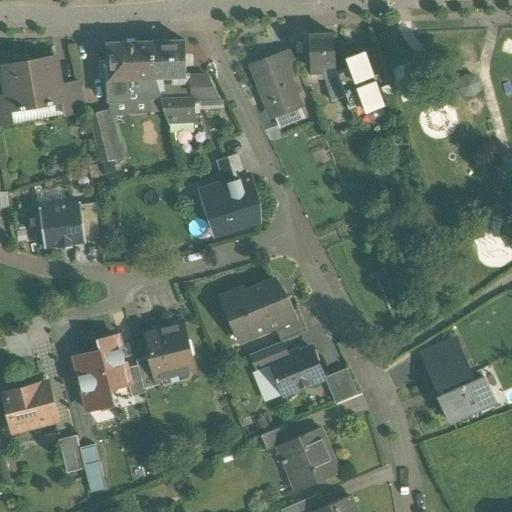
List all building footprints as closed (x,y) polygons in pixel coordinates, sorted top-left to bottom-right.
[(333,34),(308,36),(309,47),(304,48),(305,58),(309,58),(310,74),(321,74),(321,66),(335,66),(333,34)] [(185,41),(153,43),(154,78),(186,77),(185,41)] [(153,43),(107,44),(108,61),(100,61),(100,77),(108,77),(109,80),(154,78),(153,43)] [(291,51),(280,55),(289,78),(300,73),(291,51)] [(365,52),(347,58),(350,67),(356,84),(358,83),(374,77),(365,52)] [(280,55),(280,54),(251,65),(252,66),(254,65),(259,77),(256,77),(263,95),(265,94),(274,116),(300,106),(280,55)] [(56,58),(29,63),(36,106),(62,101),(64,115),(66,114),(61,87),(56,58)] [(29,63),(2,68),(7,97),(12,124),(13,124),(11,110),(36,106),(29,63)] [(356,84),(350,67),(336,72),(349,110),(363,104),(358,89),(359,88),(358,83),(356,84)] [(374,77),(358,83),(359,88),(375,82),(379,81),(378,76),(374,77)] [(154,78),(109,80),(108,80),(109,101),(128,100),(128,99),(149,98),(150,111),(165,111),(162,100),(154,78)] [(337,78),(325,82),(331,100),(342,97),(337,78)] [(359,88),(358,89),(363,104),(366,113),(384,107),(375,82),(359,88)] [(80,84),(61,87),(66,114),(87,110),(80,84)] [(390,86),(382,89),(392,120),(401,117),(390,86)] [(7,97),(0,98),(0,126),(12,124),(7,97)] [(193,99),(162,100),(165,111),(167,116),(193,115),(193,99)] [(103,111),(88,115),(96,144),(111,139),(103,111)] [(111,139),(96,144),(101,163),(121,160),(122,159),(119,144),(113,145),(111,139)] [(239,155),(217,162),(224,184),(246,177),(239,155)] [(224,184),(227,194),(205,201),(216,233),(257,220),(250,199),(256,197),(249,176),(246,177),(224,184)] [(45,248),(86,243),(85,240),(81,206),(81,202),(40,207),(45,248)] [(81,206),(85,240),(99,238),(95,204),(81,206)] [(275,279),(244,292),(243,288),(222,296),(232,322),(245,317),(253,336),(275,327),(296,319),(292,311),(286,295),(282,297),(275,279)] [(296,319),(275,327),(281,342),(283,341),(307,331),(298,309),(292,311),(296,319)] [(182,323),(145,333),(151,357),(156,379),(159,378),(172,375),(173,377),(177,376),(179,378),(188,376),(189,373),(194,372),(182,323)] [(118,336),(97,342),(100,352),(109,389),(110,388),(129,384),(130,383),(126,368),(118,336)] [(454,340),(423,353),(428,364),(459,350),(454,340)] [(281,342),(250,355),(256,371),(271,365),(290,357),(283,341),(281,342)] [(290,357),(271,365),(276,377),(275,378),(276,382),(278,382),(283,394),(324,378),(312,348),(290,357)] [(471,375),(460,350),(459,350),(428,364),(427,364),(438,390),(440,389),(443,395),(439,397),(451,423),(484,408),(481,401),(492,396),(483,377),(474,381),(471,375)] [(100,352),(74,358),(87,410),(114,404),(110,388),(109,389),(100,352)] [(151,357),(137,360),(138,365),(144,389),(160,385),(159,378),(156,379),(151,357)] [(138,365),(126,368),(130,383),(129,384),(132,396),(144,393),(144,389),(138,365)] [(48,386),(5,396),(13,429),(56,419),(48,386)] [(285,426),(261,436),(267,451),(277,447),(291,441),(285,426)] [(322,428),(291,441),(277,447),(278,448),(281,446),(299,488),(284,494),(285,495),(340,472),(339,471),(336,473),(324,445),(328,444),(322,428)] [(77,436),(59,441),(67,473),(85,469),(80,448),(77,436)] [(95,444),(80,448),(85,469),(88,479),(103,475),(95,444)] [(320,493),(297,503),(300,511),(312,511),(326,506),(320,493)] [(326,506),(312,511),(355,511),(349,497),(326,506)] [(300,511),(297,503),(280,510),(281,511),(300,511)]
